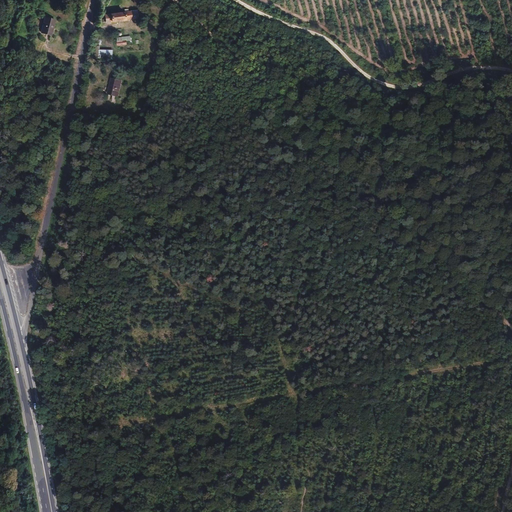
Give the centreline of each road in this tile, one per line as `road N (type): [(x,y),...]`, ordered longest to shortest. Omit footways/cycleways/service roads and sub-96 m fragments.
road 1 (track): [(40,443),(511,358)]
road 2 (unknown): [(511,328),(171,0)]
road 3 (unclassified): [(22,347),(92,0)]
road 4 (track): [(233,0),(332,45),(377,82),(403,87),(469,68),(511,72)]
road 5 (primary): [(0,292),(41,474)]
road 6 (primary): [(41,474),(22,347)]
